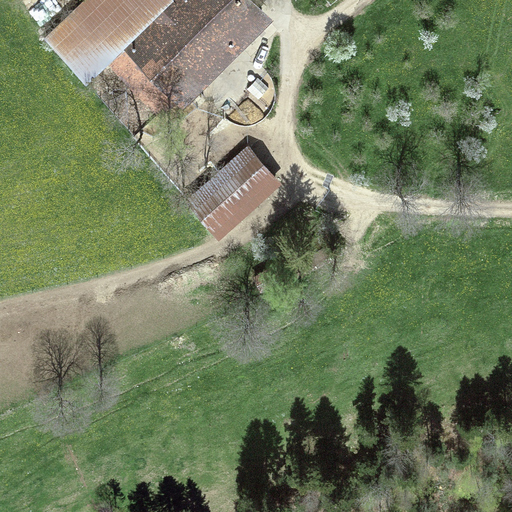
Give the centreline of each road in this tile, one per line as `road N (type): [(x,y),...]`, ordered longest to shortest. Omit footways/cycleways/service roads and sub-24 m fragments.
road 1 (track): [(0,308),(166,268),(307,189),(511,212)]
road 2 (track): [(307,189),(286,147),(284,109),(305,36),(354,0)]
